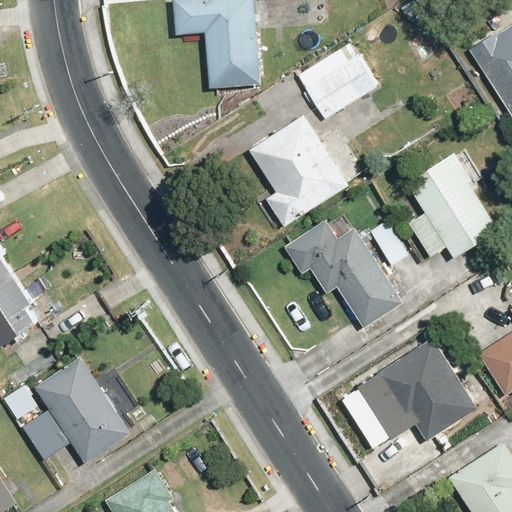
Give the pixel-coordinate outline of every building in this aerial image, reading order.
[(265,75),(265,32),(264,0),(181,0),(182,32),(213,32),(213,75),(265,75)] [(511,26),(479,47),(511,99),(511,26)] [(387,78),(361,40),(306,79),(333,117),(387,78)] [(293,224),(301,219),(355,186),(311,113),(257,145),(284,191),(276,196),(293,224)] [(438,256),(455,246),(460,254),(506,228),(462,152),(416,178),(434,211),(417,221),(438,256)] [(338,295),(348,288),(370,324),(410,300),(366,227),(356,233),(343,213),(294,243),(310,269),(319,264),(338,295)] [(0,237),(0,329),(8,343),(55,313),(7,238),(2,241),(0,237)] [(511,331),(483,350),(511,394),(511,331)] [(490,406),(476,386),(440,334),(366,386),(402,438),(425,422),(439,442),(490,406)] [(42,383),(56,407),(33,422),(36,428),(30,432),(38,446),(47,440),(58,458),(80,444),(90,461),(140,430),(92,352),(42,383)] [(26,379),(4,394),(17,413),(39,398),(26,379)] [(511,511),(511,438),(511,437),(456,476),(481,511),(511,511)] [(0,458),(0,511),(24,498),(0,458)] [(189,511),(163,466),(115,494),(125,511),(189,511)]
